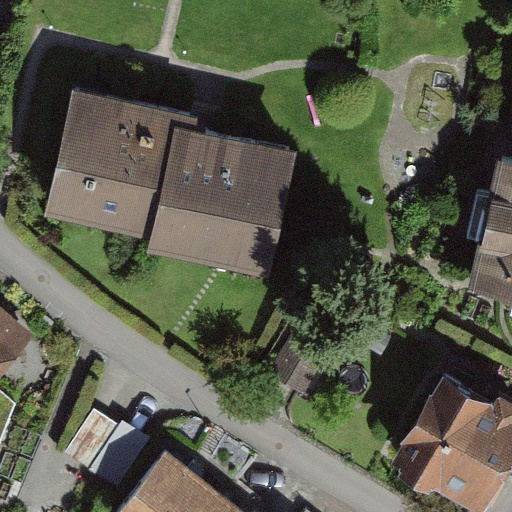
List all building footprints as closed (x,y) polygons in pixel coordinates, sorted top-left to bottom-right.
[(197,111),(75,82),(45,206),(149,230),(146,242),(264,270),(293,147),(194,124),(197,111)] [(511,152),(500,150),(470,282),(511,291),(511,152)] [(0,363),(28,331),(0,307),(0,363)] [(328,357),(295,335),(273,369),(306,390),(328,357)] [(511,477),(511,395),(453,364),(402,457),(496,508),(511,477)] [(120,486),(151,437),(137,428),(124,419),(92,468),(120,486)] [(257,511),(169,444),(115,511),(257,511)]
